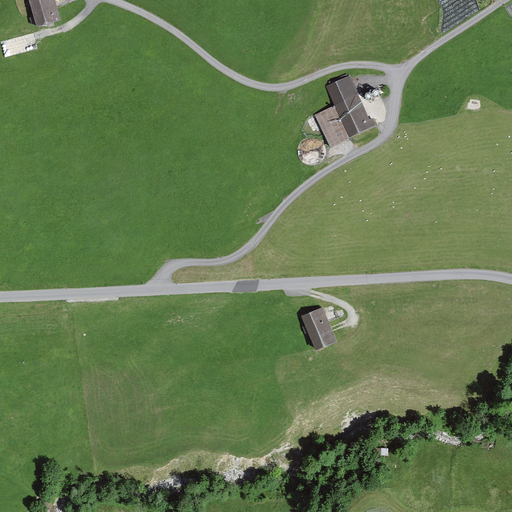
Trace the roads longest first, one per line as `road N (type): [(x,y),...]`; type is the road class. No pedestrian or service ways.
road 1 (unclassified): [(511,280),(463,274),(0,297)]
road 2 (track): [(508,0),(404,73),(392,126),(377,143),(319,175),(236,256),(177,262),(156,290)]
road 3 (track): [(104,0),(168,26),(256,85),(284,87),(373,64),(404,73)]
